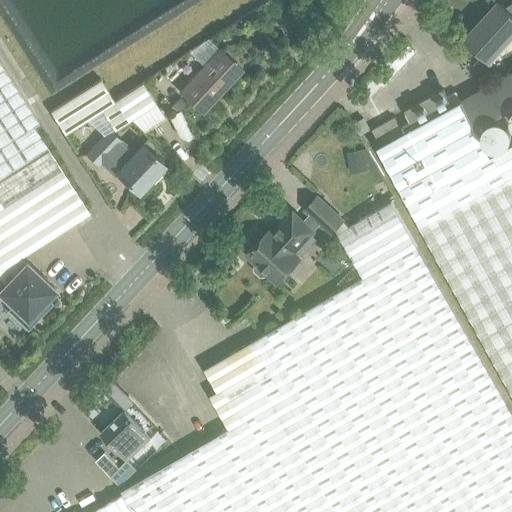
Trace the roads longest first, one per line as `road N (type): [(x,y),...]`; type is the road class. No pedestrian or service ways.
road 1 (tertiary): [(139,273),(388,0)]
road 2 (unclassified): [(139,273),(0,49)]
road 3 (tertiary): [(0,423),(139,273)]
